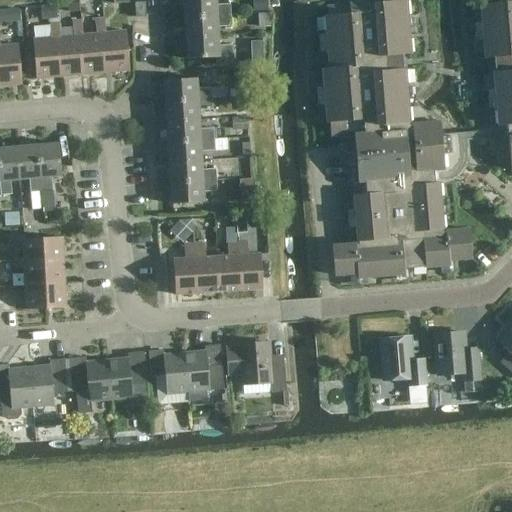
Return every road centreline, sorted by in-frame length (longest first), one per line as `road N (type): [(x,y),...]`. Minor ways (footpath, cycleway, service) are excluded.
road 1 (residential): [(132,312),(156,321),(473,296),(489,294),(511,271)]
road 2 (residential): [(132,312),(99,119)]
road 3 (residential): [(99,119),(155,61),(152,0)]
road 4 (residential): [(0,338),(113,327),(132,312)]
